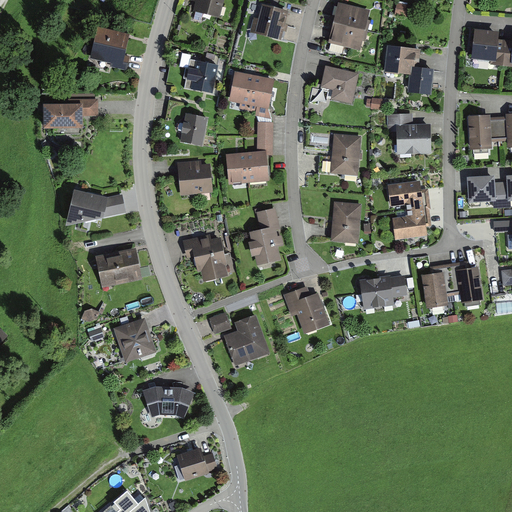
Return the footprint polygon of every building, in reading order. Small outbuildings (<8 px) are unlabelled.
[(227,0),(194,0),(194,3),(197,3),(195,11),(223,18),(227,0)] [(372,11),(340,4),(332,44),(363,51),(372,11)] [(408,6),(398,4),(396,13),(406,15),(408,6)] [(261,19),(256,18),(252,33),(283,41),(290,11),(264,5),(261,19)] [(132,36),(102,29),(94,59),(113,63),(112,68),(128,72),(131,57),(127,56),(132,36)] [(503,32),(478,29),(475,60),(511,63),(511,38),(502,38),(503,32)] [(421,52),(388,48),(385,75),(410,77),(412,77),(412,71),(419,71),(421,52)] [(183,54),(182,67),(190,68),(191,55),(183,54)] [(220,67),(192,61),(186,90),(206,94),(214,95),(220,67)] [(361,74),(328,68),(324,89),(332,90),(330,101),(354,106),(361,74)] [(410,77),(408,95),(431,98),(434,73),(419,71),(412,71),(412,77),(410,77)] [(229,103),(249,108),(255,78),(235,74),(229,103)] [(249,108),(269,112),(275,82),(255,78),(249,108)] [(85,107),(48,106),(48,127),(85,128),(86,118),(101,118),(102,102),(85,101),(85,107)] [(384,101),(370,101),(370,110),(383,111),(384,101)] [(201,115),(186,113),(182,144),(205,147),(209,117),(201,115)] [(493,116),(470,117),(472,149),(494,148),(493,139),(509,138),(509,147),(511,147),(511,114),(508,115),(509,119),(493,120),(493,116)] [(415,116),(390,116),(390,135),(399,135),(399,156),(434,155),(433,124),(415,125),(415,116)] [(259,153),(230,156),(231,185),(271,181),(270,157),(275,157),(275,124),(259,124),(259,153)] [(361,139),(335,139),(335,178),(360,178),(361,139)] [(203,162),(180,164),(183,195),(216,193),(214,165),(203,166),(203,162)] [(423,183),(391,186),(393,207),(408,206),(409,219),(394,220),(397,242),(430,239),(429,226),(433,226),(429,191),(424,191),(423,183)] [(472,184),(472,211),(499,210),(499,184),(472,184)] [(110,199),(78,192),(70,226),(126,212),(122,196),(110,199)] [(363,206),(338,204),(334,241),(359,244),(363,206)] [(278,209),(259,213),(262,230),(253,231),(259,265),(284,260),(278,232),(282,231),(278,209)] [(511,220),(496,220),(495,231),(511,231),(511,220)] [(204,237),(187,240),(190,257),(196,256),(200,277),(229,272),(223,237),(204,240),(204,237)] [(136,250),(99,258),(105,286),(142,278),(136,252),(136,250)] [(440,274),(425,276),(429,309),(450,306),(449,294),(463,292),(464,303),(485,300),(481,269),(469,270),(469,264),(439,267),(440,274)] [(393,276),(362,281),(366,310),(397,305),(396,298),(409,296),(406,278),(394,280),(393,276)] [(305,289),(286,295),(293,316),(299,314),(306,333),(331,324),(321,293),(308,298),(305,289)] [(100,313),(92,309),(85,312),(82,319),(90,322),(97,319),(100,313)] [(228,313),(212,318),(214,327),(217,334),(233,329),(228,313)] [(235,368),(270,355),(256,317),(235,325),(237,330),(238,333),(224,338),(235,368)] [(147,318),(116,329),(127,361),(158,350),(147,318)] [(0,347),(12,335),(0,323),(0,347)] [(101,327),(89,332),(92,341),(105,337),(101,327)] [(157,387),(147,393),(154,417),(165,414),(177,415),(186,419),(196,393),(185,387),(157,387)] [(202,450),(179,458),(186,481),(220,471),(216,456),(205,460),(202,450)] [(137,505),(127,492),(115,502),(122,510),(119,511),(149,511),(146,497),(137,505)]
